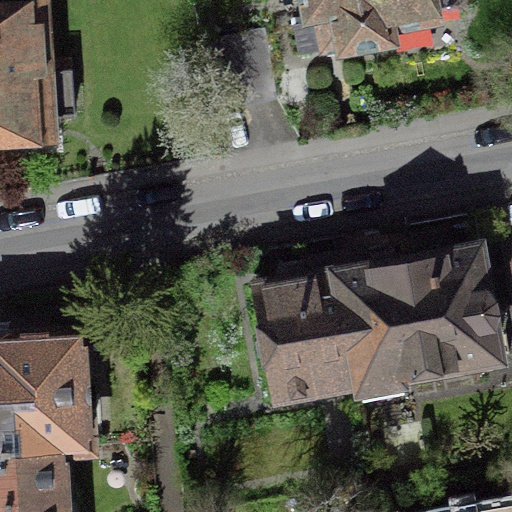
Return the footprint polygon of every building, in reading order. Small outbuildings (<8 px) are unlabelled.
[(305,0),(308,14),(315,13),(317,21),(295,24),(300,53),(322,49),(322,50),(333,48),(392,37),(390,24),(436,16),(435,7),(461,2),(460,0),(305,0)] [(0,8),(0,131),(49,128),(47,114),(75,113),(72,58),(44,59),(41,6),(0,8)] [(274,94),(263,30),(201,41),(213,105),(244,99),(274,94)] [(352,266),(339,269),(361,391),(407,383),(405,373),(498,357),(493,326),(494,319),(494,312),(494,306),(492,299),(489,292),(486,287),(478,244),(352,266)] [(325,271),(254,284),(273,396),(356,381),(358,391),(361,391),(339,269),(325,271)] [(0,447),(89,442),(82,328),(8,333),(0,333),(0,447)] [(0,511),(68,511),(64,446),(89,445),(89,442),(0,447),(0,511)]
